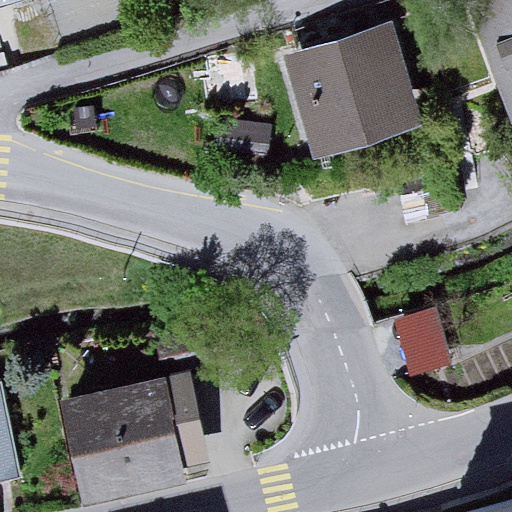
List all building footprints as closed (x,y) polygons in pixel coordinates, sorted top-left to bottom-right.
[(511,0),(475,0),(511,90),(511,0)] [(401,21),(288,48),(324,157),(435,124),(401,21)] [(403,314),(418,372),(449,363),(434,306),(403,314)] [(200,369),(72,399),(96,497),(224,467),(200,369)] [(0,469),(12,467),(0,407),(0,469)]
